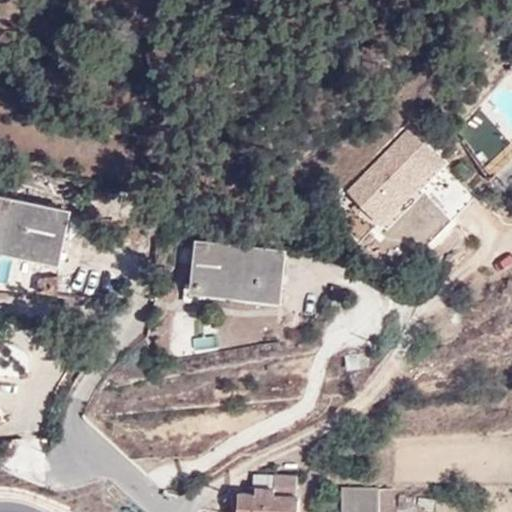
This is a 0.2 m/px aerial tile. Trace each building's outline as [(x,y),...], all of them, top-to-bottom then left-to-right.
[(384,219),(447,154),(410,120),(348,185),(384,219)] [(511,190),(511,170),(506,166),(491,178),(506,196),(511,190)] [(422,192),(451,220),(475,196),(446,168),(422,192)] [(69,216),(0,199),(0,243),(60,256),(69,216)] [(281,251),(196,243),(192,285),(278,293),(281,251)] [(40,284),(42,285),(59,287),(63,268),(43,270),(42,272),(40,282),(40,284)] [(344,357),(356,374),(372,363),(360,346),(344,357)] [(354,448),(338,448),(338,459),(354,459),(354,448)] [(295,511),(295,477),(271,478),(271,488),(254,488),(255,493),(238,493),(238,511),(295,511)] [(271,488),(271,478),(255,478),(254,478),(254,488),(271,488)] [(376,511),(376,497),(339,497),(339,511),(376,511)] [(376,497),(376,511),(393,511),(394,497),(376,497)]
